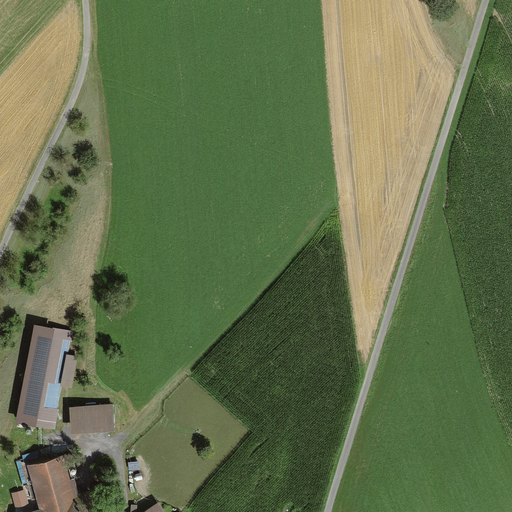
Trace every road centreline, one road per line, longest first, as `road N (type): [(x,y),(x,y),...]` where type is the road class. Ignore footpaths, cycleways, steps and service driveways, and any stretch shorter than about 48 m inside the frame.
road 1 (residential): [(326,511),(485,0)]
road 2 (residential): [(0,253),(78,85),(85,0)]
